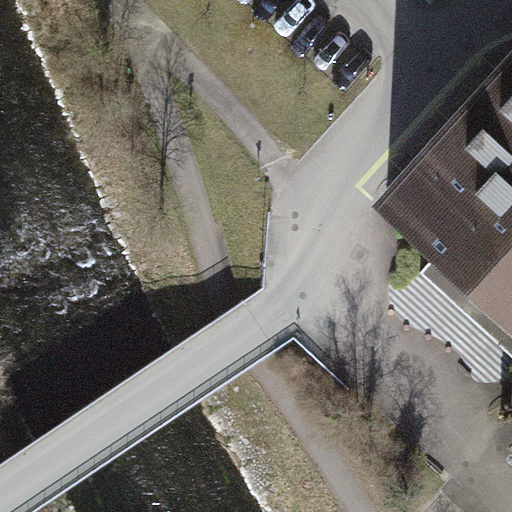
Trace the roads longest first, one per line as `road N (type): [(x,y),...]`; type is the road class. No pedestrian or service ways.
road 1 (unclassified): [(0,496),(282,307),(309,228),(376,115),(481,0)]
road 2 (track): [(117,0),(306,434),(360,511)]
road 3 (track): [(309,228),(287,178),(235,109),(125,16)]
